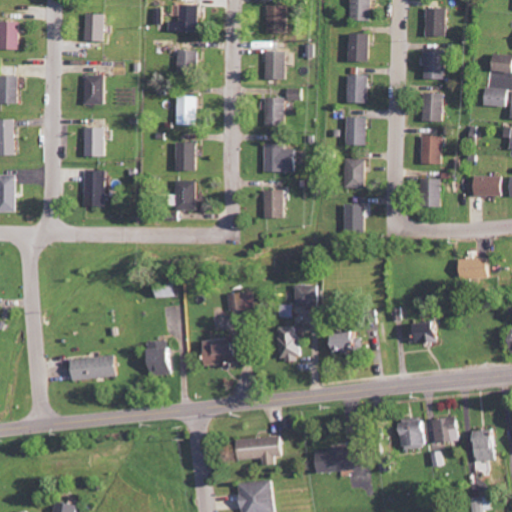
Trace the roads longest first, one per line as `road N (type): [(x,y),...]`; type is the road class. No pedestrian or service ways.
road 1 (secondary): [(0,428),(511,373)]
road 2 (residential): [(233,0),(234,208),(220,235)]
road 3 (residential): [(54,0),(51,234)]
road 4 (residential): [(0,233),(220,235)]
road 5 (residential): [(395,200),(399,0)]
road 6 (residential): [(28,234),(44,423)]
road 7 (residential): [(511,222),(417,229),(399,217),(395,200)]
